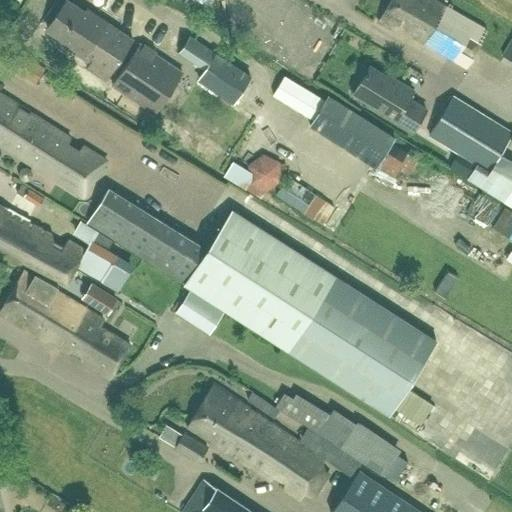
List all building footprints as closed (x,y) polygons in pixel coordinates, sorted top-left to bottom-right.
[(112,76),(135,41),(86,9),(84,13),(66,0),(47,29),(59,37),(56,41),(96,67),(97,66),(112,76)] [(447,8),(433,0),(390,0),(378,21),(397,32),(402,27),(412,33),(412,36),(465,68),(486,31),(450,10),(452,7),(449,5),(447,8)] [(359,31),(364,18),(349,12),(344,25),(359,31)] [(181,72),(135,41),(112,76),(127,87),(124,92),(154,112),(181,72)] [(511,44),(511,48),(497,42),(485,69),(511,80),(511,44)] [(34,81),(42,68),(23,56),(14,69),(34,81)] [(385,76),(370,66),(353,94),(369,104),(368,105),(411,132),(425,109),(409,99),(410,98),(414,92),(386,75),(385,76)] [(324,101),(283,76),(271,96),(312,120),(309,125),(377,169),(372,177),(388,188),(392,181),(398,170),(414,179),(423,162),(408,153),(408,152),(390,142),(393,138),(328,96),(324,101)] [(182,100),(191,87),(181,80),(172,93),(182,100)] [(80,152),(66,144),(68,137),(0,94),(0,145),(82,197),(105,161),(84,148),(80,152)] [(453,96),(429,136),(487,172),(511,133),(453,96)] [(156,131),(176,147),(184,136),(164,120),(156,131)] [(216,122),(210,136),(228,143),(233,129),(216,122)] [(265,127),(253,145),(268,156),(280,138),(265,127)] [(262,154),(246,163),(248,182),(266,192),(281,181),(279,163),(262,154)] [(25,184),(30,187),(37,185),(39,180),(38,175),(30,172),(27,173),(24,178),(25,184)] [(28,188),(20,183),(15,192),(23,197),(38,207),(44,198),(28,188)] [(511,183),(501,200),(511,207),(511,183)] [(193,240),(108,187),(86,223),(184,284),(206,248),(193,240)] [(0,257),(12,264),(23,260),(65,284),(75,266),(84,249),(68,240),(63,246),(52,240),(52,235),(29,223),(29,222),(0,206),(0,257)] [(206,248),(184,284),(288,350),(388,415),(437,340),(335,276),(230,210),(216,234),(206,248)] [(23,271),(0,312),(0,314),(24,330),(26,328),(37,334),(36,337),(59,349),(84,308),(64,296),(67,292),(34,273),(32,276),(23,271)] [(106,312),(115,297),(91,281),(80,297),(92,304),(106,312)] [(175,312),(209,334),(223,312),(190,290),(175,312)] [(84,308),(59,349),(69,355),(74,353),(84,359),(83,363),(110,380),(114,372),(131,343),(103,326),(104,320),(84,308)] [(312,498),(328,474),(322,469),(319,455),(212,386),(187,428),(269,481),(273,477),(283,483),(281,489),(299,500),(303,494),(312,498)] [(292,397),(283,392),(276,405),(381,474),(398,450),(357,421),(355,423),(333,409),(329,414),(295,393),(292,397)] [(442,448),(466,460),(488,419),(475,412),(462,436),(451,431),(442,448)] [(197,462),(206,448),(182,433),(174,447),(197,462)] [(422,511),(359,470),(330,511),(422,511)] [(180,511),(252,511),(203,478),(180,511)]
